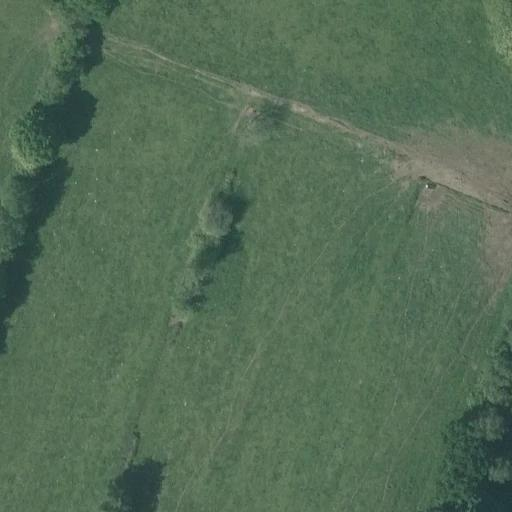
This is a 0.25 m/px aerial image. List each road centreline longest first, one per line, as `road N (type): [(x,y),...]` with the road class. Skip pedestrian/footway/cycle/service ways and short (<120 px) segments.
road 1 (track): [(511,205),(109,50),(73,24),(66,0)]
road 2 (track): [(452,511),(511,358)]
